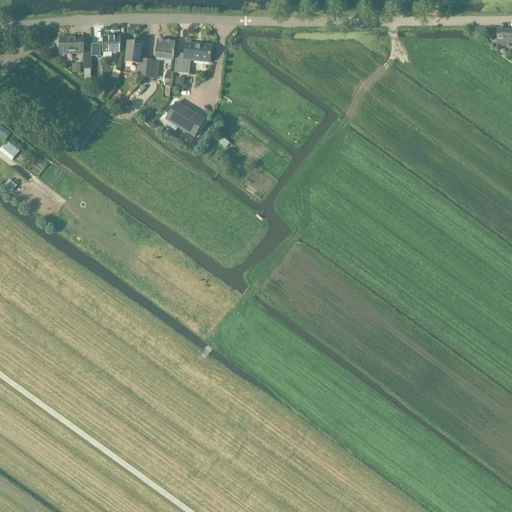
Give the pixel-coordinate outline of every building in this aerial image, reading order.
[(511,30),(498,30),(497,46),(509,47),(509,41),(511,40),(511,30)] [(120,37),(103,38),(103,53),(120,53),(120,37)] [(56,46),(56,47),(56,48),(57,49),(57,50),(58,50),(58,51),(59,51),(60,51),(60,55),(83,54),(84,70),(92,70),(92,58),(91,54),(83,54),(83,38),(60,38),(60,42),(59,42),(58,43),(57,44),(56,44),(56,45),(56,46)] [(157,41),(155,58),(173,61),(175,43),(157,41)] [(147,78),(149,61),(141,60),(143,44),(128,42),(125,63),(139,64),(137,77),(147,78)] [(212,47),(186,44),(185,55),(176,54),(174,74),(189,75),(191,62),(210,64),(212,47)] [(91,45),(91,54),(92,58),(100,57),(100,45),(91,45)] [(149,61),(147,78),(156,79),(158,62),(149,61)] [(205,121),(176,103),(165,121),(194,139),(205,121)] [(0,127),(0,136),(5,141),(10,135),(0,127)] [(83,145),(92,132),(86,127),(76,140),(83,145)] [(194,140),(183,133),(178,140),(189,147),(194,140)] [(224,139),(220,144),(225,149),(230,144),(224,139)] [(7,143),(0,150),(0,151),(12,161),(19,153),(7,143)] [(3,188),(11,195),(18,187),(9,180),(3,188)]
